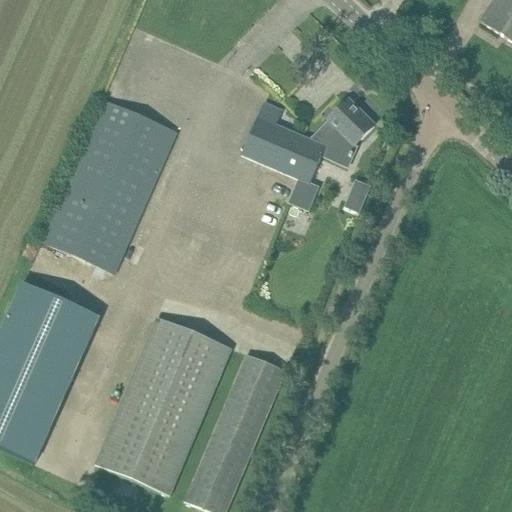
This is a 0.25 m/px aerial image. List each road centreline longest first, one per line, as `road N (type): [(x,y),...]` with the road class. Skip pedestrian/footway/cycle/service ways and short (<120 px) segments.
road 1 (unclassified): [(279,511),(452,108)]
road 2 (tertiary): [(452,108),(339,0)]
